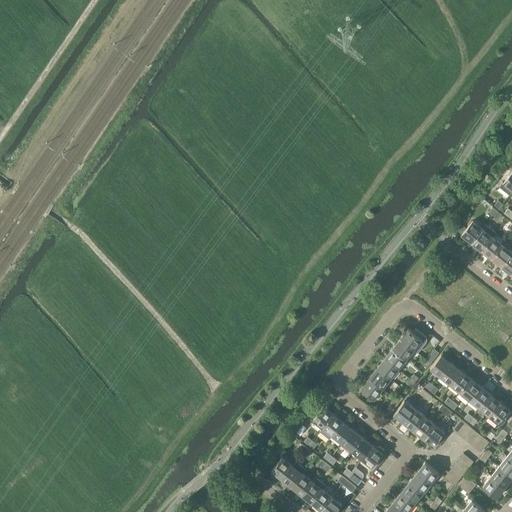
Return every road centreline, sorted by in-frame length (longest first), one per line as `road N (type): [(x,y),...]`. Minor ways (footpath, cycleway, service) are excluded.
road 1 (track): [(218,391),(268,338),(295,283),(467,67)]
road 2 (residential): [(363,511),(409,451),(339,385),(394,312),(420,311),(511,384)]
road 3 (track): [(218,391),(68,224),(8,184)]
road 4 (track): [(131,0),(0,196)]
road 5 (track): [(95,0),(0,138)]
road 6 (track): [(126,511),(218,391)]
